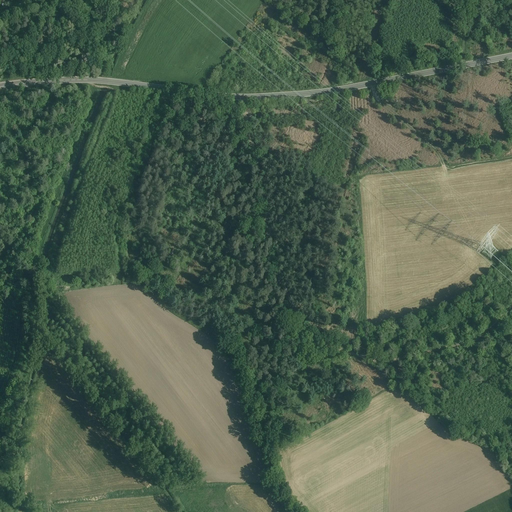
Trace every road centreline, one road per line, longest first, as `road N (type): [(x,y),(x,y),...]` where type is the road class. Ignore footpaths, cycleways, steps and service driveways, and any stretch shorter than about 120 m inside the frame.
road 1 (secondary): [(0,87),(80,79),(269,95),(511,56)]
road 2 (track): [(245,96),(291,331)]
road 3 (track): [(291,331),(380,360),(477,338)]
road 4 (track): [(302,511),(282,481),(276,449),(291,331)]
road 5 (unknown): [(245,110),(137,96),(80,79)]
